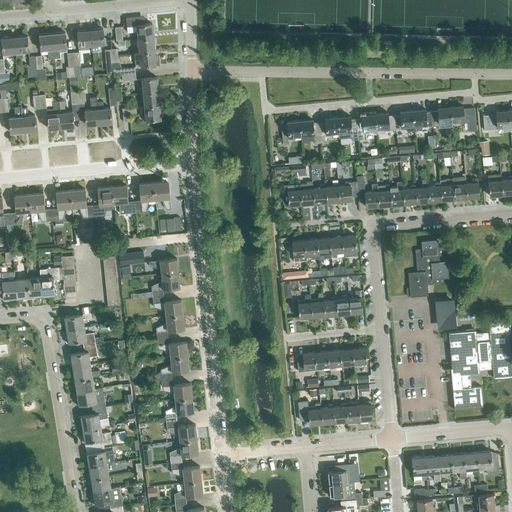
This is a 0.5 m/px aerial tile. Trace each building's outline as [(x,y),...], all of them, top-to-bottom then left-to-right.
[(152,23),(145,23),(144,19),(141,16),(126,17),(127,26),(137,25),(137,31),(134,31),(134,38),(138,38),(153,37),(152,23)] [(104,43),(103,28),(101,28),(94,28),(94,29),(91,29),(91,28),(90,29),(91,44),(104,43)] [(91,44),(90,29),(89,29),(86,30),(86,29),(79,30),(77,31),(79,49),(92,48),(91,44)] [(67,51),(65,32),(63,32),(63,31),(56,32),(57,33),(53,33),(53,32),(52,32),(55,58),(61,57),(60,51),(67,51)] [(55,58),(52,32),(52,33),(48,33),(48,32),(41,33),(42,34),(39,34),(41,49),(47,48),(48,59),(55,58)] [(29,50),(27,35),(25,35),(19,35),(19,36),(15,36),(15,35),(14,36),(16,51),(16,58),(22,57),(21,51),(29,50)] [(16,51),(14,36),(14,37),(10,37),(10,36),(4,37),(1,38),(3,53),(16,51)] [(154,50),(153,37),(138,38),(139,46),(137,47),(137,52),(154,50)] [(156,64),(154,50),(137,52),(134,52),(135,59),(136,66),(156,64)] [(75,76),(73,52),(67,53),(68,66),(66,66),(66,71),(67,77),(75,76)] [(81,70),(79,52),(73,52),(75,76),(90,75),(89,69),(81,70)] [(43,68),(41,55),(35,56),(37,76),(37,80),(46,79),(45,68),(43,68)] [(37,76),(35,56),(29,57),(30,66),(27,66),(28,77),(37,76)] [(135,66),(121,67),(119,61),(118,62),(113,62),(114,75),(122,74),(135,72),(135,66)] [(5,72),(0,72),(0,81),(9,81),(8,72),(5,72)] [(158,91),(157,77),(142,78),(143,87),(139,87),(140,92),(158,91)] [(78,104),(77,91),(76,79),(69,80),(72,105),(78,104)] [(7,97),(6,97),(5,87),(0,87),(0,88),(1,98),(2,111),(9,111),(7,97)] [(159,104),(158,91),(140,92),(141,92),(142,98),(144,98),(144,106),(159,104)] [(97,101),(97,97),(90,97),(91,109),(85,110),(86,124),(99,123),(97,101)] [(61,127),(59,100),(53,101),(53,108),(46,109),(48,128),(61,127)] [(73,111),(66,111),(64,100),(59,100),(61,127),(74,126),(73,111)] [(110,107),(104,108),(103,101),(97,101),(99,123),(112,122),(110,107)] [(161,118),(159,104),(144,106),(140,106),(141,113),(145,112),(146,120),(161,118)] [(463,108),(463,105),(450,106),(452,121),(459,121),(459,123),(467,122),(468,130),(477,130),(474,107),(463,108)] [(23,131),(21,108),(21,106),(14,106),(15,116),(9,117),(10,132),(23,131)] [(452,121),(450,106),(437,107),(438,110),(432,111),(433,126),(445,125),(444,122),(452,121)] [(35,114),(28,115),(27,107),(21,108),(23,131),(36,129),(35,114)] [(433,126),(432,111),(426,111),(425,109),(413,110),(415,130),(422,129),(422,127),(433,126)] [(415,130),(413,110),(400,111),(400,114),(394,114),(396,129),(407,128),(407,131),(415,130)] [(510,130),(509,110),(496,111),(496,114),(483,115),(484,130),(497,128),(497,129),(503,128),(503,131),(510,130)] [(396,129),(394,114),(388,115),(388,112),(375,113),(377,133),(385,133),(385,130),(396,129)] [(377,133),(375,113),(362,114),(363,117),(356,118),(358,139),(364,139),(364,132),(370,132),(376,133),(377,133)] [(358,139),(356,118),(350,118),(350,115),(337,117),(339,132),(339,138),(352,136),(352,140),(358,139)] [(339,132),(337,117),(325,118),(325,121),(319,121),(321,142),(327,142),(327,136),(332,135),(332,133),(339,132)] [(321,142),(319,121),(313,122),(313,119),(300,120),(301,135),(309,135),(309,137),(314,137),(315,143),(321,142)] [(301,135),(300,120),(287,121),(287,124),(281,125),(283,143),(289,143),(289,139),(294,139),(294,136),(301,135)] [(489,154),(488,140),(479,141),(480,154),(489,154)] [(399,146),(400,153),(414,151),(413,144),(399,146)] [(450,156),(450,151),(437,152),(438,159),(443,159),(443,157),(450,156)] [(400,161),(400,160),(400,156),(387,157),(388,162),(391,162),(391,166),(397,165),(397,161),(400,161)] [(501,179),(501,173),(488,175),(489,195),(502,194),(501,179)] [(377,187),(377,185),(377,183),(371,183),(372,191),(365,191),(363,175),(357,176),(358,196),(359,196),(358,189),(364,189),(366,206),(379,205),(377,190),(378,190),(377,187)] [(511,175),(508,176),(508,178),(501,179),(502,194),(511,193),(511,175)] [(358,196),(357,176),(357,181),(345,182),(345,185),(338,185),(339,200),(352,199),(352,196),(358,196)] [(465,182),(466,182),(465,180),(465,176),(452,177),(452,178),(453,181),(453,183),(454,198),(467,197),(465,182)] [(453,181),(452,178),(449,178),(449,177),(440,180),(440,182),(440,184),(442,200),(454,198),(453,183),(453,181)] [(428,186),(427,178),(422,179),(422,186),(415,187),(416,202),(429,201),(428,186)] [(472,182),(466,182),(465,182),(467,197),(480,196),(478,178),(472,179),(472,182)] [(338,185),(338,179),(332,180),(333,186),(326,186),(325,186),(327,201),(339,200),(338,185)] [(168,180),(154,181),(155,198),(163,198),(163,201),(167,209),(171,208),(168,180)] [(313,187),(312,180),(307,181),(307,183),(300,183),(300,186),(301,188),(300,188),(302,204),(314,202),(313,187)] [(155,198),(154,181),(139,183),(141,200),(135,200),(136,212),(147,211),(148,202),(148,199),(155,198)] [(403,188),(402,181),(397,181),(397,186),(390,186),(390,189),(391,204),(404,203),(403,188)] [(440,184),(440,182),(435,182),(435,185),(428,186),(429,201),(442,200),(440,184)] [(302,204),(300,188),(301,188),(300,186),(300,183),(284,185),(284,192),(282,192),(283,203),(289,202),(289,205),(302,204)] [(128,201),(126,184),(112,185),(114,202),(121,202),(122,205),(125,213),(136,212),(135,200),(128,201)] [(325,186),(326,186),(325,184),(320,184),(320,187),(313,187),(314,202),(327,201),(325,186)] [(390,189),(390,186),(390,184),(377,185),(377,187),(378,190),(377,190),(379,205),(391,204),(390,189)] [(415,187),(415,184),(409,185),(410,187),(403,188),(404,203),(416,202),(415,187)] [(114,202),(112,185),(98,187),(99,204),(93,205),(94,216),(105,215),(107,206),(106,203),(114,202)] [(94,216),(93,205),(86,205),(85,188),(70,189),(72,206),(80,206),(80,209),(84,217),(85,216),(86,223),(95,222),(94,216)] [(72,206),(70,189),(56,191),(58,208),(51,208),(52,220),(63,219),(65,210),(65,207),(72,206)] [(43,192),(29,193),(31,210),(38,210),(38,213),(42,221),(52,220),(51,208),(45,209),(43,192)] [(31,210),(29,193),(15,195),(16,212),(10,212),(11,224),(22,223),(23,214),(23,211),(31,210)] [(2,196),(0,196),(0,223),(0,225),(11,224),(10,212),(3,213),(2,196)] [(58,233),(59,242),(67,241),(67,233),(58,233)] [(355,235),(343,236),(344,251),(344,256),(357,255),(355,235)] [(344,251),(343,236),(330,237),(331,252),(331,255),(332,257),(332,258),(337,257),(337,252),(344,251)] [(331,252),(330,237),(317,238),(319,253),(319,258),(324,258),(324,257),(332,257),(331,255),(331,252)] [(319,253),(317,238),(305,239),(306,254),(306,257),(312,256),(312,254),(319,253)] [(306,254),(305,239),(292,240),(294,261),(306,259),(306,257),(306,254)] [(441,277),(448,276),(447,261),(439,262),(439,255),(444,254),(443,246),(438,247),(437,239),(422,241),(422,248),(415,249),(417,271),(409,272),(410,287),(406,287),(407,295),(427,293),(426,283),(441,282),(441,277)] [(8,251),(6,251),(7,262),(14,262),(13,251),(8,251)] [(142,251),(119,253),(120,264),(143,262),(142,251)] [(161,266),(161,274),(178,272),(177,258),(149,261),(149,265),(158,267),(161,266)] [(122,277),(130,276),(129,265),(121,266),(122,277)] [(59,266),(47,267),(40,268),(40,277),(42,294),(45,296),(55,296),(53,279),(60,278),(59,266)] [(17,296),(15,279),(8,279),(7,271),(0,271),(0,283),(3,284),(4,300),(10,300),(9,297),(17,296)] [(180,286),(178,272),(161,274),(162,281),(159,282),(151,285),(152,290),(153,296),(164,295),(163,288),(180,286)] [(42,294),(40,277),(28,278),(30,298),(35,297),(34,295),(42,294)] [(30,298),(28,278),(15,279),(17,296),(24,296),(24,298),(30,298)] [(283,282),(285,297),(291,296),(290,281),(283,282)] [(363,311),(361,294),(361,289),(355,290),(356,297),(349,298),(348,298),(350,313),(363,311)] [(323,300),(324,300),(323,292),(318,293),(318,298),(318,300),(311,301),(312,316),(325,315),(323,300)] [(311,301),(310,294),(305,295),(305,299),(298,299),(299,317),(312,316),(311,301)] [(164,301),(164,295),(153,296),(154,306),(162,308),(165,308),(166,315),(183,314),(181,299),(164,301)] [(348,298),(349,298),(348,295),(343,295),(343,298),(336,299),(337,314),(350,313),(348,298)] [(336,299),(336,296),(330,296),(330,299),(324,300),(323,300),(325,315),(337,314),(336,299)] [(437,301),(438,316),(452,315),(451,300),(437,301)] [(66,322),(67,329),(84,326),(83,319),(91,318),(90,312),(62,317),(63,322),(66,322)] [(185,328),(183,314),(166,315),(167,323),(164,323),(156,327),(157,337),(168,336),(168,330),(185,328)] [(452,368),(447,368),(447,372),(451,372),(453,388),(454,408),(483,405),(481,386),(471,386),(470,373),(480,372),(480,369),(493,368),(494,378),(511,376),(511,358),(508,320),(489,321),(490,331),(476,332),(476,330),(449,332),(452,368)] [(85,333),(84,326),(67,329),(68,336),(65,337),(66,342),(83,339),(84,345),(96,343),(94,332),(85,333)] [(169,343),(168,336),(157,337),(158,348),(167,350),(170,349),(170,357),(188,355),(186,341),(169,343)] [(96,345),(96,343),(84,345),(85,351),(68,354),(69,359),(72,359),(73,366),(90,363),(89,356),(98,355),(96,348),(96,345)] [(366,347),(353,348),(354,363),(354,366),(360,365),(360,363),(367,362),(366,347)] [(354,363),(353,348),(340,349),(342,364),(342,367),(347,366),(347,364),(354,363)] [(342,364),(340,349),(328,350),(329,365),(329,368),(335,367),(335,365),(342,364)] [(329,365),(328,350),(315,351),(317,366),(316,366),(317,369),(322,369),(322,366),(329,365)] [(317,366),(315,351),(303,352),(303,355),(297,356),(298,371),(310,370),(310,367),(316,366),(317,366)] [(189,369),(188,355),(170,357),(171,364),(168,365),(160,368),(161,371),(155,374),(156,380),(162,379),(173,378),(172,371),(189,369)] [(92,376),(90,363),(73,366),(74,373),(71,374),(72,379),(92,376)] [(94,388),(92,376),(72,379),(73,384),(76,384),(77,391),(94,388)] [(174,384),(173,378),(162,379),(163,390),(171,391),(174,391),(175,399),(192,397),(191,382),(174,384)] [(318,386),(318,378),(307,379),(308,387),(318,386)] [(370,390),(369,383),(357,385),(358,395),(362,395),(362,391),(370,390)] [(93,401),(94,407),(106,405),(103,387),(94,388),(77,391),(78,398),(76,399),(76,404),(93,401)] [(194,411),(192,397),(175,399),(176,406),(173,406),(165,410),(166,421),(177,419),(177,413),(194,411)] [(320,407),(321,407),(320,402),(315,403),(315,405),(308,406),(307,400),(298,401),(300,419),(309,420),(309,424),(322,422),(320,407)] [(365,403),(358,404),(360,419),(372,418),(371,400),(365,401),(365,403)] [(358,404),(358,401),(346,402),(346,405),(347,420),(360,419),(358,404)] [(346,405),(346,402),(340,403),(340,406),(333,406),(334,421),(347,420),(346,405)] [(333,406),(333,403),(327,404),(328,407),(321,407),(320,407),(322,422),(334,421),(333,406)] [(108,417),(106,405),(94,407),(95,413),(78,416),(79,421),(82,421),(83,428),(100,425),(99,418),(108,417)] [(178,426),(177,419),(166,421),(167,431),(176,433),(179,433),(179,440),(197,438),(195,424),(178,426)] [(102,432),(100,425),(83,428),(84,435),(82,436),(83,441),(99,439),(100,445),(112,443),(110,431),(102,432)] [(128,440),(126,431),(125,432),(125,430),(115,432),(115,434),(111,435),(112,442),(117,442),(128,440)] [(198,453),(197,438),(179,440),(180,448),(177,448),(169,451),(170,462),(182,461),(181,454),(198,453)] [(138,441),(138,439),(130,440),(131,449),(139,448),(138,441)] [(114,454),(112,443),(100,445),(101,450),(84,453),(85,459),(88,458),(89,465),(107,463),(105,456),(114,454)] [(498,453),(491,450),(477,451),(479,468),(486,467),(487,473),(499,472),(498,453)] [(479,468),(477,451),(464,453),(466,469),(473,468),(474,475),(479,475),(479,468)] [(466,469),(464,453),(451,454),(453,470),(459,469),(460,477),(467,477),(466,469)] [(453,470),(451,454),(438,455),(440,471),(453,470)] [(440,471),(438,455),(425,456),(426,472),(434,472),(434,480),(441,479),(440,471)] [(426,472),(425,456),(412,457),(413,474),(421,473),(422,479),(427,479),(426,472)] [(183,467),(182,461),(170,462),(172,473),(180,474),(183,474),(184,482),(201,480),(200,466),(183,467)] [(109,475),(107,463),(89,465),(91,473),(88,473),(89,478),(109,475)] [(328,471),(329,483),(348,481),(347,474),(353,473),(352,463),(339,464),(340,470),(328,471)] [(111,488),(109,475),(89,478),(89,484),(92,483),(93,490),(111,488)] [(203,494),(201,480),(184,482),(185,489),(182,489),(174,493),(175,504),(187,503),(186,496),(203,494)] [(355,492),(355,488),(354,481),(348,481),(329,483),(330,495),(342,494),(343,500),(362,498),(361,492),(355,492)] [(93,490),(95,498),(92,498),(93,504),(109,501),(110,507),(122,505),(119,486),(111,488),(93,490)] [(148,487),(149,496),(158,495),(157,486),(148,487)] [(428,494),(428,489),(425,489),(424,488),(414,489),(415,496),(428,494)] [(477,508),(480,507),(495,506),(494,493),(478,494),(479,502),(477,502),(477,508)] [(362,504),(362,498),(343,500),(343,506),(327,507),(327,511),(346,511),(346,510),(357,509),(356,505),(362,504)] [(417,500),(418,511),(422,511),(433,511),(436,511),(435,505),(433,506),(432,498),(417,500)] [(187,509),(187,503),(175,504),(175,511),(204,511),(204,507),(187,509)]
